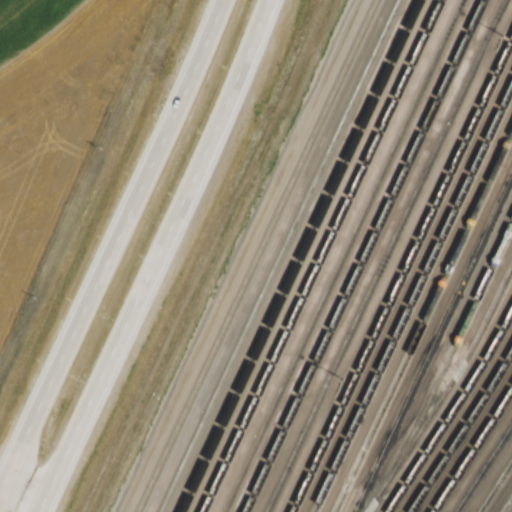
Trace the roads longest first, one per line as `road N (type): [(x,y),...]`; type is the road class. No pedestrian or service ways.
road 1 (trunk): [(38,511),(266,0)]
road 2 (trunk): [(220,0),(0,486)]
